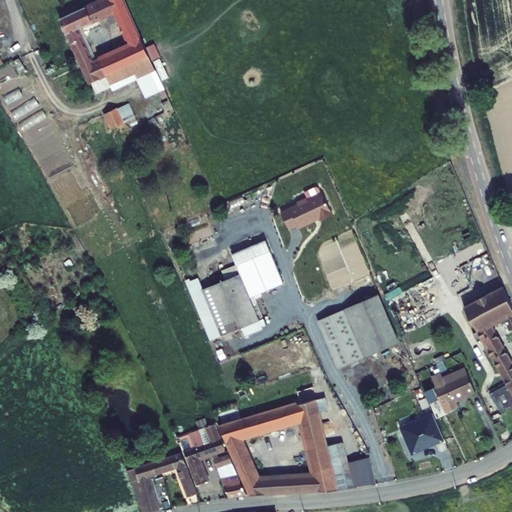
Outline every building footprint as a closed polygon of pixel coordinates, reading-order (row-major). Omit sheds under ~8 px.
[(98,0),(54,21),(77,73),(89,68),(72,32),(110,15),(125,48),(95,63),(109,93),(150,72),(117,0),(106,0),(102,2),(101,0),(98,0)] [(304,192),(307,198),(308,199),(321,193),(319,188),(316,187),(304,192)] [(298,205),(281,213),(289,230),(298,225),(299,228),(320,218),(321,220),(333,214),(322,193),(321,193),(308,199),(307,198),(297,203),(298,205)] [(189,279),(185,280),(210,340),(221,336),(222,336),(241,328),(245,336),(262,329),(261,327),(266,325),(254,295),(284,283),(266,240),(232,254),(236,265),(240,274),(226,280),(203,289),(198,278),(190,282),(189,279)] [(222,270),(226,280),(240,274),(236,265),(222,270)] [(511,326),(511,311),(500,284),(460,303),(511,394),(511,367),(488,320),(496,317),(499,322),(503,320),(508,329),(511,326)] [(379,295),(318,321),(338,367),(399,341),(379,295)] [(435,387),(433,388),(445,413),(457,407),(453,400),(475,391),(465,368),(443,377),(446,383),(445,383),(441,373),(431,377),(435,387)] [(280,476),(284,493),(338,490),(376,485),(370,457),(348,462),(343,441),(327,446),(318,412),(329,410),(326,397),(316,400),(312,388),(312,386),(308,387),(301,390),(297,391),(300,403),(297,404),(297,402),(265,411),(260,413),(219,425),(249,494),(249,495),(274,494),(270,477),(258,479),(239,436),(304,418),(306,428),(302,429),(313,474),(280,476)] [(433,414),(401,428),(412,454),(444,440),(433,414)] [(184,451),(198,485),(208,481),(200,458),(212,454),(218,468),(232,463),(228,453),(219,457),(218,454),(225,452),(214,422),(189,432),(195,447),(184,451)] [(182,453),(127,471),(142,511),(149,511),(159,510),(150,476),(177,467),(188,497),(198,493),(182,453)] [(246,493),(232,463),(218,468),(229,497),(246,493)] [(280,476),(270,477),(274,494),(284,493),(280,476)]
